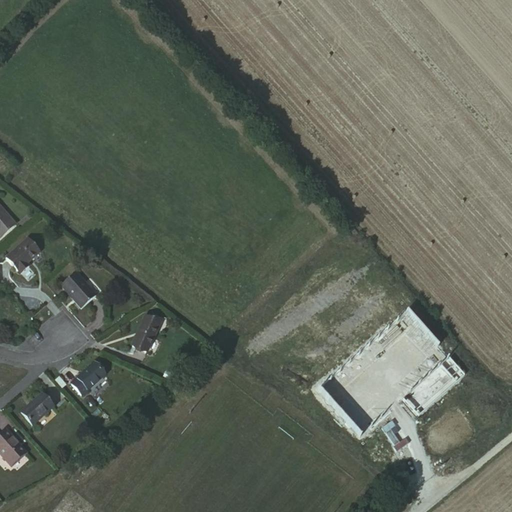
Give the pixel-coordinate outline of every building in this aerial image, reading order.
[(27,258),(15,245),(0,257),(0,272),(3,277),(5,275),(8,279),(16,273),(13,269),(27,258)] [(80,301),(61,278),(47,291),(64,314),(80,301)] [(134,364),(148,334),(133,326),(120,356),(134,364)] [(91,383),(81,372),(55,393),(65,405),(91,383)] [(39,416),(27,402),(7,420),(18,434),(39,416)] [(0,468),(10,460),(0,447),(0,468)]
